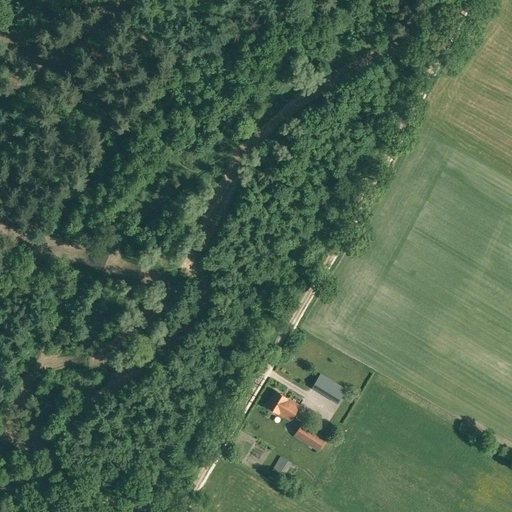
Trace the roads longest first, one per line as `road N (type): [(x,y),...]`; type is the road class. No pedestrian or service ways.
road 1 (track): [(0,425),(122,236),(222,144),(393,44),(427,0)]
road 2 (track): [(468,0),(181,511)]
road 3 (track): [(0,259),(25,234),(57,292),(46,344),(59,353),(94,352),(153,296),(155,262),(188,254),(228,188),(234,143)]
road 4 (track): [(4,418),(37,439),(184,312),(193,287),(190,250)]
road 5 (track): [(174,511),(0,485)]
road 6 (track): [(0,206),(25,234),(155,262)]
road 7 (track): [(0,100),(110,0)]
